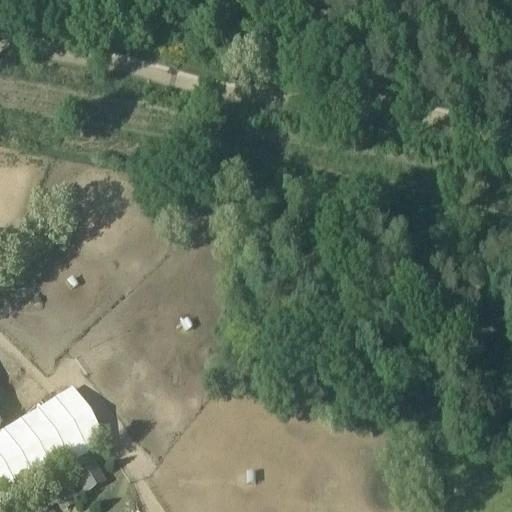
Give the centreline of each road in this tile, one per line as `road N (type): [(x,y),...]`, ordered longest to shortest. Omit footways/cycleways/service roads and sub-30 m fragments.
road 1 (unknown): [(511,166),(0,48)]
road 2 (track): [(511,162),(319,113),(0,55)]
road 3 (track): [(511,148),(212,80),(0,44)]
